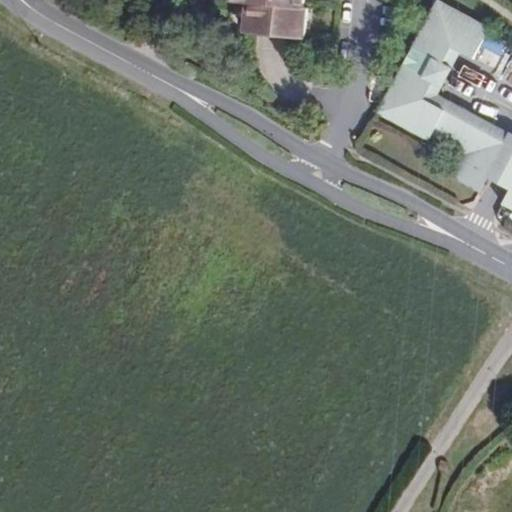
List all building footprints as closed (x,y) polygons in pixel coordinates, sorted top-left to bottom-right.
[(235,0),(235,3),(251,5),(250,34),(313,39),(315,7),(311,7),(311,0),(235,0)] [(419,50),(438,60),(439,58),(451,64),(459,48),(469,53),(480,60),(496,30),(445,1),(419,50)] [(459,48),(451,64),(461,69),(469,53),(459,48)] [(486,192),(493,179),(511,144),(441,105),(432,100),(440,86),(448,90),(449,91),(461,69),(451,64),(439,58),(438,60),(430,76),(411,66),(385,115),(437,143),(440,138),(471,156),(460,178),(486,192)] [(441,105),(446,94),(448,90),(440,86),(432,100),(441,105)] [(511,144),(511,131),(446,94),(441,105),(511,144)] [(511,190),(511,144),(493,179),(511,190)]
